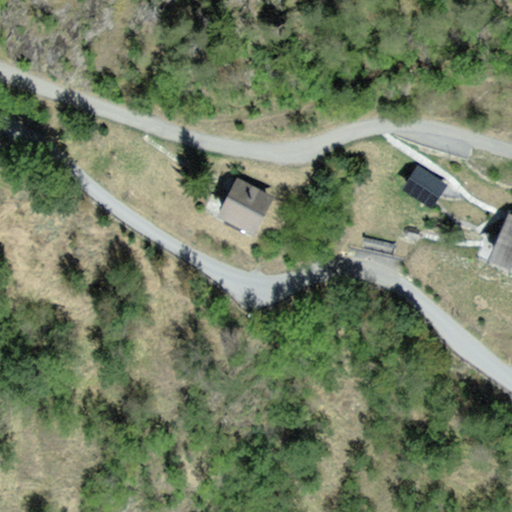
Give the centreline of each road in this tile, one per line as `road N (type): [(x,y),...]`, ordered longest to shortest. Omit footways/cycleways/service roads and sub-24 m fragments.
road 1 (unclassified): [(0,124),(34,136),(123,214),(245,287),(334,269),(388,280),(511,382)]
road 2 (unclassified): [(0,68),(152,124),(263,153),(321,147),(374,128),(419,128),(511,151)]
